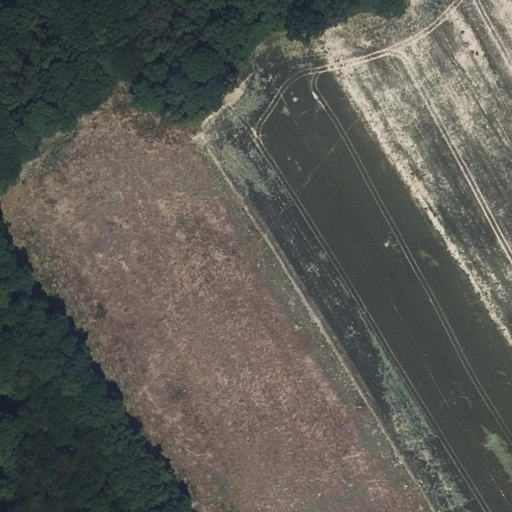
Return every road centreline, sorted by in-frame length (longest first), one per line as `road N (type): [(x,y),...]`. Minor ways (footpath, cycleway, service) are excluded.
road 1 (track): [(150,511),(105,440),(8,342),(0,307)]
road 2 (track): [(0,147),(73,53),(157,0)]
road 3 (track): [(8,342),(7,511)]
